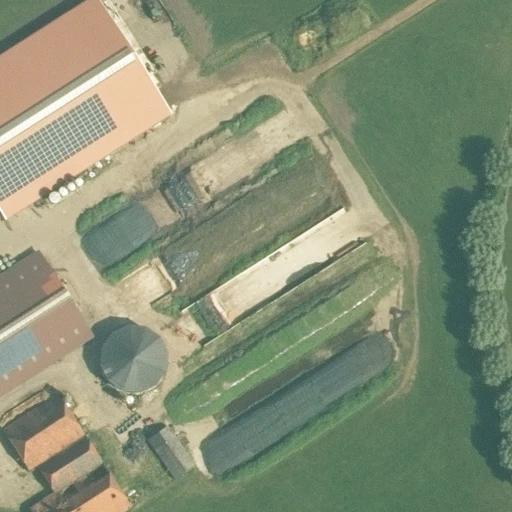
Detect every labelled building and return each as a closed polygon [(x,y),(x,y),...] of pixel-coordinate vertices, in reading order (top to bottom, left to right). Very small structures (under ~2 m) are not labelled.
[(171,119),(95,0),(94,0),(0,60),(0,216),(5,225),(171,119)] [(0,397),(92,339),(38,254),(0,278),(0,397)] [(268,329),(279,352),(236,374),(241,384),(302,353),(285,321),(268,329)] [(133,395),(136,395),(139,394),(141,394),(144,393),(147,392),(149,390),(152,389),(154,387),(156,385),(158,383),(160,381),(162,378),(163,376),(164,373),(165,370),(165,367),(166,364),(166,362),(166,359),(165,356),(165,353),(164,350),(163,348),(161,345),(160,342),(158,340),(156,338),(154,336),(152,334),(149,333),(147,331),(144,330),(141,330),(139,329),(136,328),(133,328),(130,328),(127,329),(124,329),(121,330),(119,331),(116,333),(114,334),(111,336),(109,338),(107,340),(106,343),(104,345),(103,347),(102,350),(101,353),(100,356),(100,359),(100,362),(100,364),(100,367),(101,370),(102,373),(103,376),(104,378),(106,381),(107,383),(109,385),(111,387),(114,389),(116,390),(119,392),(121,393),(124,394),(127,394),(130,395),(133,395)] [(124,511),(130,509),(58,396),(2,431),(29,473),(37,468),(54,495),(29,511),(124,511)] [(195,466),(167,427),(147,442),(174,482),(195,466)]
